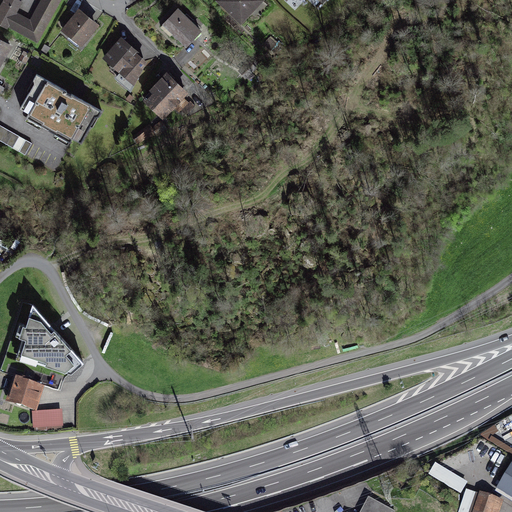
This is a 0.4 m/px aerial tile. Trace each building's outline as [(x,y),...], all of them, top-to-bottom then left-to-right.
[(0,25),(7,29),(8,27),(16,13),(18,9),(15,7),(18,0),(4,0),(0,8),(0,25)] [(42,0),(30,21),(16,13),(8,27),(37,42),(59,0),(42,0)] [(218,0),(218,1),(241,23),(252,11),(249,8),(256,0),(218,0)] [(187,45),(201,31),(178,9),(161,27),(170,36),(174,32),(187,45)] [(72,34),(83,43),(96,26),(78,12),(63,31),(70,37),(72,34)] [(0,62),(9,48),(7,46),(9,43),(2,39),(0,41),(0,62)] [(271,49),(276,44),(270,39),(265,44),(271,49)] [(117,78),(130,89),(145,63),(121,42),(105,59),(111,64),(113,61),(123,71),(117,78)] [(250,61),(240,69),(245,76),(255,68),(250,61)] [(102,111),(37,74),(34,80),(35,85),(31,92),(30,92),(21,108),(29,113),(26,117),(70,142),(72,138),(81,143),(91,127),(88,125),(92,118),(99,117),(102,111)] [(167,76),(146,98),(163,115),(185,92),(167,76)] [(184,98),(175,108),(180,112),(182,110),(187,114),(196,105),(191,101),(189,102),(184,98)] [(161,119),(138,137),(141,142),(166,129),(161,119)] [(0,125),(0,140),(14,147),(20,136),(0,125)] [(32,143),(26,139),(20,151),(26,154),(32,143)] [(24,357),(65,370),(79,357),(33,305),(22,340),(29,343),(24,357)] [(32,383),(17,378),(10,401),(35,409),(41,390),(30,386),(32,383)] [(33,413),(34,428),(62,426),(61,412),(33,413)] [(430,477),(462,495),(468,484),(436,465),(430,477)] [(511,497),(511,465),(498,489),(511,497)] [(467,489),(458,511),(469,511),(476,492),(467,489)] [(494,511),(498,502),(481,496),(475,511),(494,511)] [(395,511),(396,511),(369,498),(361,511),(395,511)]
